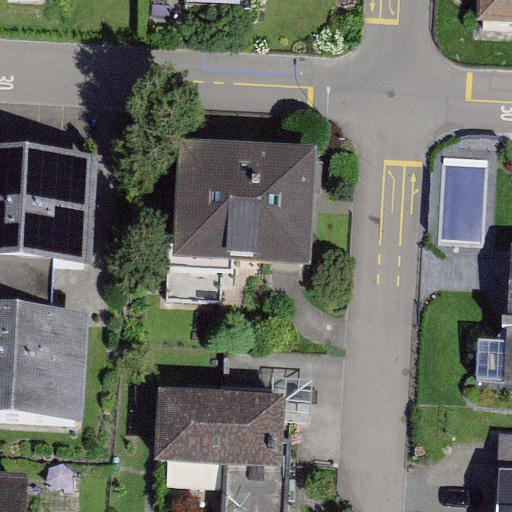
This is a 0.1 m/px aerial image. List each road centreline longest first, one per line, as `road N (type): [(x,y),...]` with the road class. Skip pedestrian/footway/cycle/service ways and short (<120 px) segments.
road 1 (residential): [(0,69),(394,96)]
road 2 (residential): [(372,468),(394,96)]
